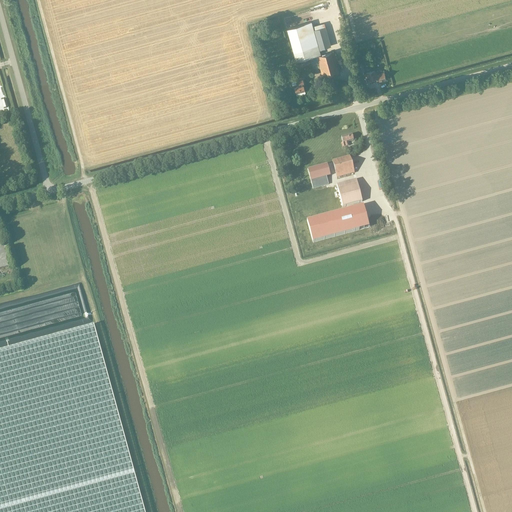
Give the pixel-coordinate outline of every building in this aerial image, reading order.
[(296,61),(321,55),(319,50),(331,46),(325,27),(314,30),(311,22),(287,29),(296,61)] [(334,52),(317,56),(322,75),(339,71),(334,52)] [(377,81),(376,75),(375,75),(374,70),(366,72),(367,77),(369,84),(377,81)] [(376,75),(377,81),(386,79),(384,72),(376,75)] [(296,94),(305,92),(303,84),(304,84),(302,78),(296,80),(297,85),(294,86),(296,94)] [(349,146),(348,142),(353,141),(352,135),(341,138),(343,143),(341,143),(342,148),(349,146)] [(349,156),(332,161),(337,178),(354,173),(349,156)] [(321,165),(307,169),(313,189),(328,185),(326,177),(330,176),(327,164),(321,165)] [(356,180),(336,185),(342,207),(362,202),(356,180)] [(359,230),(353,209),(308,221),(314,243),(359,230)] [(0,256),(1,262),(0,262),(0,268),(11,266),(6,245),(0,246),(0,256)] [(0,511),(144,511),(94,325),(0,350),(0,511)]
